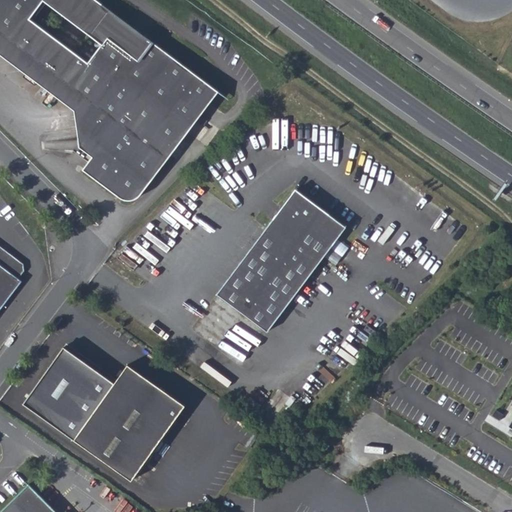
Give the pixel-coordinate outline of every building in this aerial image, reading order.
[(0,0),(0,31),(95,103),(102,145),(94,156),(84,169),(122,197),(131,198),(138,195),(144,191),(150,182),(218,88),(98,0),(0,0)] [(0,53),(2,53),(75,108),(81,148),(94,156),(102,145),(95,103),(0,31),(0,53)] [(217,293),(267,330),(345,226),(295,188),(217,293)] [(0,304),(17,283),(14,279),(20,271),(19,265),(0,250),(0,304)] [(129,480),(183,405),(126,364),(113,382),(62,346),(21,402),(129,480)] [(55,511),(27,484),(0,510),(0,511),(55,511)]
